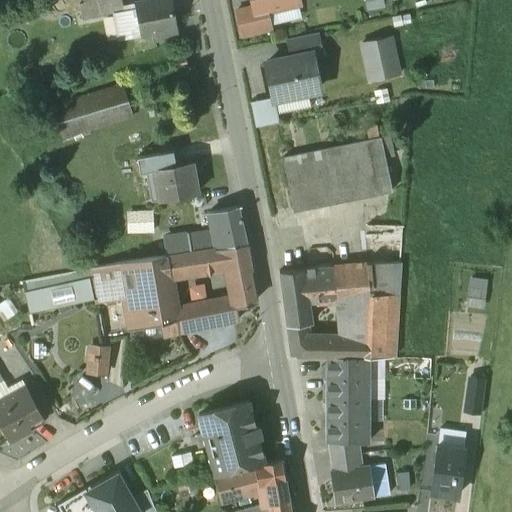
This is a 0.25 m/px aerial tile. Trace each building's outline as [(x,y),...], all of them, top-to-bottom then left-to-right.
[(98,0),(101,14),(123,9),(120,0),(98,0)] [(170,0),(141,0),(134,1),(134,3),(140,35),(152,33),(153,39),(165,37),(163,31),(176,28),(170,0)] [(251,0),(253,6),(255,13),(266,11),(298,3),(297,0),(251,0)] [(380,0),(362,0),(364,10),(381,7),(380,0)] [(134,3),(130,3),(132,17),(127,18),(131,37),(140,35),(134,3)] [(255,13),(253,6),(236,11),(242,35),(270,28),(266,11),(255,13)] [(318,32),(287,38),(291,57),(310,53),(311,58),(323,55),(318,32)] [(391,35),(358,42),(367,80),(400,73),(391,35)] [(291,57),(266,62),(273,97),(273,98),(317,89),(311,58),(310,53),(291,57)] [(183,55),(173,57),(176,69),(186,67),(183,55)] [(122,83),(52,105),(62,138),(132,116),(122,83)] [(273,97),(268,99),(264,105),(268,124),(278,122),(273,98),(273,97)] [(268,99),(250,102),(255,127),(268,124),(264,105),(268,99)] [(380,138),(302,154),(313,206),(391,191),(380,138)] [(160,151),(136,156),(139,172),(153,169),(153,168),(162,166),(160,151)] [(302,154),(282,158),(293,211),(313,206),(302,154)] [(162,166),(153,168),(153,169),(139,172),(145,203),(196,193),(190,161),(162,166)] [(237,206),(208,211),(213,231),(186,236),(189,251),(245,242),(237,206)] [(150,210),(123,210),(124,233),(150,232),(150,210)] [(402,225),(366,225),(367,263),(393,264),(399,264),(402,225)] [(189,251),(174,253),(177,274),(229,266),(244,263),(244,265),(249,264),(245,243),(245,242),(189,251)] [(174,253),(165,255),(168,276),(173,275),(177,274),(174,253)] [(144,258),(119,262),(124,292),(131,328),(174,320),(176,319),(175,310),(169,281),(168,276),(165,255),(144,258)] [(119,262),(90,268),(98,298),(124,292),(119,262)] [(244,263),(229,266),(232,285),(248,282),(244,265),(244,263)] [(365,263),(333,266),(333,267),(337,299),(335,299),(338,337),(371,339),(368,295),(365,263)] [(367,263),(365,263),(368,295),(394,295),(393,264),(367,263)] [(333,267),(279,271),(283,303),(307,301),(335,299),(337,299),(333,267)] [(252,304),(248,282),(232,285),(235,297),(175,310),(176,319),(174,320),(176,331),(237,319),(235,307),(252,304)] [(481,290),(469,288),(467,304),(479,306),(480,301),(481,290)] [(394,295),(368,295),(371,339),(394,340),(395,329),(397,295),(394,295)] [(307,301),(283,303),(286,324),(303,322),(303,323),(309,322),(307,301)] [(254,315),(252,304),(235,307),(237,319),(254,315)] [(307,336),(304,336),(303,323),(303,322),(286,324),(290,356),(307,356),(307,336)] [(338,337),(307,336),(307,356),(326,356),(368,356),(393,356),(394,340),(371,339),(338,337)] [(89,370),(103,372),(106,350),(92,348),(89,370)] [(368,356),(326,356),(326,377),(368,378),(368,356)] [(485,378),(469,376),(464,411),(480,413),(485,378)] [(368,378),(326,377),(326,399),(367,399),(368,378)] [(1,380),(0,381),(0,399),(10,395),(1,380)] [(10,395),(0,399),(0,425),(9,441),(30,429),(27,422),(40,415),(25,387),(10,395)] [(367,399),(326,399),(326,420),(367,420),(367,399)] [(247,401),(198,414),(214,475),(264,462),(257,438),(260,437),(257,425),(254,425),(247,401)] [(367,420),(326,420),(325,442),(328,442),(357,442),(367,442),(367,420)] [(465,431),(439,428),(437,443),(463,446),(465,431)] [(357,442),(328,442),(330,458),(359,454),(357,442)] [(463,446),(437,443),(430,492),(457,496),(464,447),(463,446)] [(406,450),(385,452),(386,465),(406,463),(406,450)] [(359,454),(330,458),(332,471),(361,467),(359,454)] [(214,475),(213,475),(220,500),(259,490),(261,504),(262,506),(267,504),(267,503),(287,498),(280,457),(264,462),(214,475)] [(332,471),(330,471),(335,502),(372,496),(368,466),(361,467),(332,471)] [(60,511),(142,511),(134,497),(118,469),(56,505),(60,511)] [(156,511),(147,489),(134,497),(142,511),(156,511)] [(289,511),(287,498),(267,503),(267,504),(262,506),(261,504),(257,505),(258,511),(289,511)]
